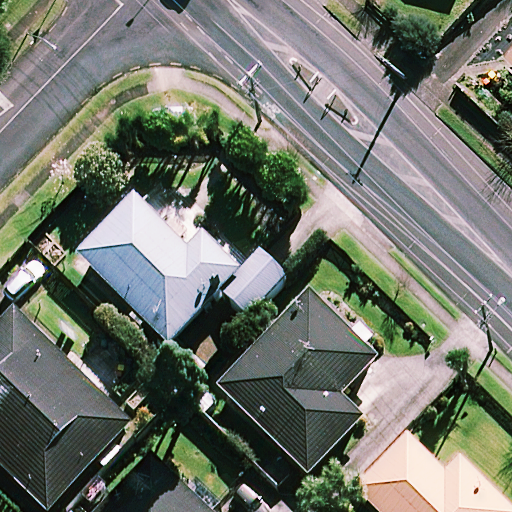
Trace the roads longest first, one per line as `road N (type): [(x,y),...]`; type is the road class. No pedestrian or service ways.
road 1 (tertiary): [(238,0),(511,271)]
road 2 (residential): [(125,0),(0,130)]
